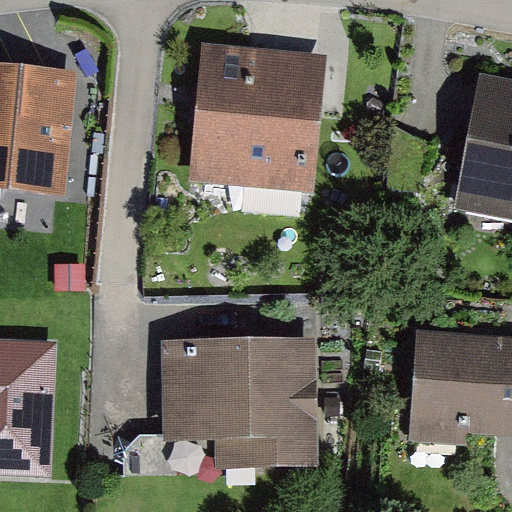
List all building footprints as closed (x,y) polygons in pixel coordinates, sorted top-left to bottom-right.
[(332,66),(200,53),(187,182),(319,195),(332,66)] [(77,70),(0,61),(0,187),(64,194),(77,70)] [(511,84),(484,79),(458,213),(511,223),(511,84)] [(317,335),(165,339),(168,442),(219,440),(220,473),(321,470),(317,335)] [(511,344),(420,339),(414,445),(511,450),(511,344)] [(57,345),(0,341),(0,472),(50,475),(57,345)]
